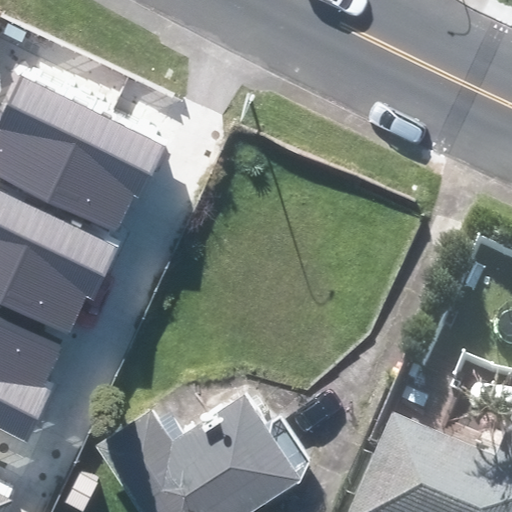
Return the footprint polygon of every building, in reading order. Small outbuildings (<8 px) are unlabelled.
[(0,162),(129,222),(176,121),(26,52),(0,106),(0,162)] [(0,284),(82,322),(129,222),(0,162),(0,284)] [(0,406),(35,423),(82,322),(0,284),(0,406)] [(162,390),(105,431),(164,511),(260,511),(255,505),(318,459),(257,376),(188,426),(162,390)] [(511,511),(511,470),(400,421),(359,511),(511,511)] [(0,511),(12,511),(27,479),(0,467),(0,511)]
